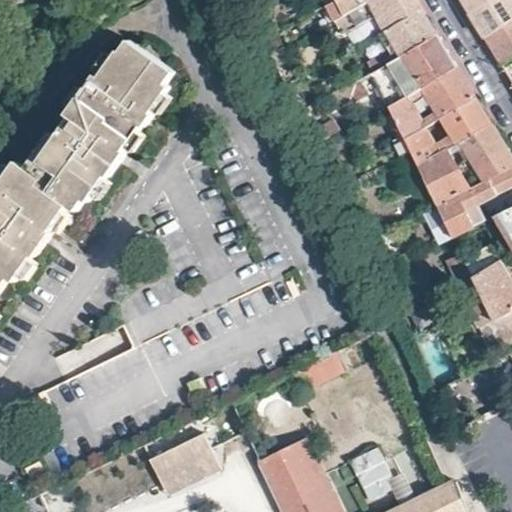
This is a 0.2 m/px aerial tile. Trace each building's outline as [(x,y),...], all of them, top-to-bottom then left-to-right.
[(382,32),(422,11),(415,0),(370,0),(344,16),(334,21),(342,36),(375,18),(382,32)] [(335,0),(344,16),(370,0),(335,0)] [(462,0),(469,11),(485,0),(462,0)] [(478,26),(485,36),(511,18),(511,0),(485,0),(469,11),(478,26)] [(393,61),(436,34),(429,23),(422,11),(382,32),(379,34),(393,61)] [(511,18),(485,36),(495,53),(501,63),(511,81),(511,18)] [(374,73),(390,106),(455,65),(445,49),(436,34),(393,61),(374,73)] [(39,260),(57,234),(56,232),(71,209),(79,214),(89,202),(92,204),(109,180),(112,181),(131,155),(128,153),(145,129),(148,131),(158,118),(156,116),(174,91),(170,87),(178,76),(134,44),(125,55),(122,54),(104,78),(100,77),(71,115),(69,114),(59,129),(66,134),(36,173),(22,163),(21,163),(21,164),(0,191),(0,309),(3,306),(0,303),(0,297),(13,279),(19,283),(37,259),(39,260)] [(391,141),(400,159),(412,153),(406,140),(474,97),(464,80),(455,65),(390,106),(403,135),(391,141)] [(412,153),(418,166),(490,123),(483,111),(474,97),(406,140),(412,153)] [(418,166),(438,205),(511,166),(511,159),(500,139),(490,123),(418,166)] [(487,221),(477,203),(511,183),(511,166),(438,205),(454,239),(475,227),(487,221)] [(511,207),(498,216),(511,241),(511,207)] [(469,270),(472,277),(501,259),(493,245),(465,261),(469,270)] [(501,259),(472,277),(482,295),(473,300),(479,313),(475,316),(480,328),(495,320),(507,313),(511,309),(511,279),(501,260),(501,259)] [(469,270),(465,261),(459,265),(463,273),(469,270)] [(511,355),(511,322),(507,313),(495,320),(511,355)] [(495,320),(480,328),(483,333),(481,334),(496,363),(511,355),(495,320)] [(340,350),(294,372),(303,390),(349,368),(340,350)] [(60,419),(51,401),(47,394),(42,396),(46,404),(55,422),(60,419)] [(206,432),(150,457),(161,482),(217,457),(206,432)] [(468,511),(456,483),(449,486),(393,511),(341,511),(307,439),(263,460),(288,511),(468,511)] [(217,457),(161,482),(165,490),(221,465),(217,457)] [(41,494),(55,488),(42,462),(30,467),(28,469),(41,494)]
